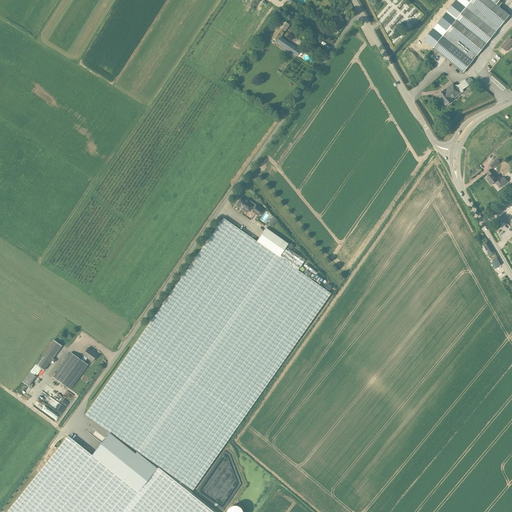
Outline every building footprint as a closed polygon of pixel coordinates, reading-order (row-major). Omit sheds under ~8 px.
[(456,0),(424,40),(433,48),(463,72),(502,24),(509,15),(499,7),(502,3),(499,1),(499,0),(456,0)] [(339,15),(332,24),(331,26),(334,28),(335,28),(338,30),(340,29),(346,20),(339,15)] [(271,38),(270,38),(272,39),(274,40),(276,42),(277,42),(297,56),(300,53),(301,51),(281,37),(289,25),(288,24),(283,21),(280,24),(274,33),(271,38)] [(507,51),(511,44),(511,39),(509,37),(501,47),(507,51)] [(465,80),(458,85),(462,90),(469,85),(466,81),(465,80)] [(445,89),(438,95),(445,105),(459,94),(452,85),(451,84),(445,89)] [(497,166),(500,163),(497,158),(493,161),(494,162),(490,165),(493,169),(497,165),(497,166)] [(490,176),(486,179),(489,182),(488,182),(491,185),(495,182),(500,188),(507,181),(504,177),(503,178),(502,177),(501,178),(499,175),(497,176),(491,169),(487,172),(490,176)] [(252,211),(258,216),(262,210),(248,200),(247,201),(241,197),(236,205),(247,212),(250,209),(253,211),(252,211)] [(223,218),(145,329),(194,365),(251,407),(331,293),(297,270),(304,260),(286,247),(288,244),(266,228),(257,241),(223,218)] [(492,253),(494,252),(488,242),(482,245),(489,257),(493,254),(492,253)] [(497,258),(490,262),(493,267),(495,266),(496,268),(501,265),(497,258)] [(145,329),(136,343),(85,415),(193,490),(251,407),(194,365),(145,329)] [(44,371),(51,361),(62,346),(53,340),(43,355),(36,365),(44,371)] [(83,356),(81,360),(70,353),(53,377),(70,390),(88,365),(84,362),(87,358),(92,362),(97,355),(88,348),(83,355),(83,356)] [(22,382),(26,385),(26,386),(27,387),(28,386),(36,377),(29,372),(22,382)] [(42,388),(53,397),(56,393),(45,384),(42,388)] [(42,392),(34,405),(57,420),(65,407),(42,392)] [(68,435),(7,511),(215,511),(157,467),(108,433),(92,454),(68,435)]
